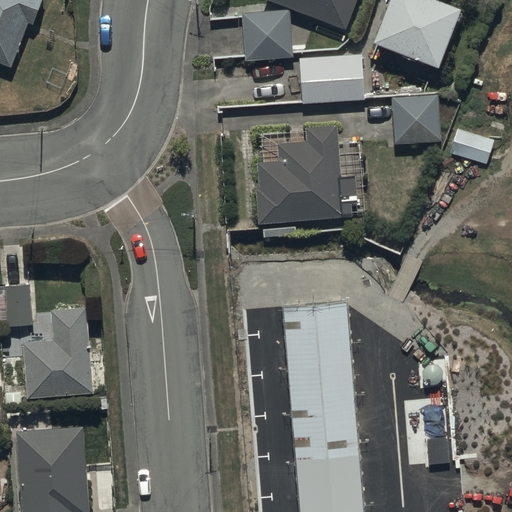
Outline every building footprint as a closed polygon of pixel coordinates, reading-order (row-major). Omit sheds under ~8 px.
[(43,0),(0,0),(0,61),(11,66),(29,22),(34,24),(43,0)] [(358,0),(270,0),(348,28),(358,0)] [(463,4),(451,0),(389,0),(375,42),(442,66),(463,4)] [(290,9),(243,12),(245,57),(292,55),(290,9)] [(439,94),(392,97),(395,143),(442,140),(439,94)] [(341,174),(338,123),(307,125),(308,143),(278,145),(279,161),(257,162),(260,221),(353,216),(353,201),(356,201),(355,173),(341,174)] [(451,153),(487,163),(494,140),(458,130),(451,153)] [(34,325),(33,285),(5,286),(7,326),(34,325)] [(364,511),(346,300),(282,306),(299,511),(364,511)] [(95,392),(89,306),(53,309),(56,339),(24,341),(28,397),(95,392)] [(269,464),(261,372),(238,374),(246,466),(269,464)] [(91,511),(84,424),(14,430),(21,511),(91,511)]
